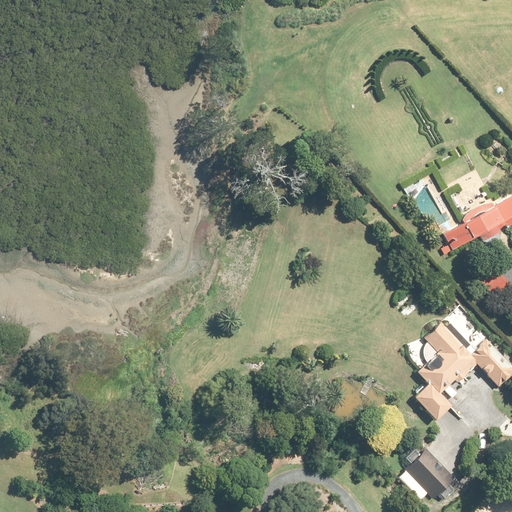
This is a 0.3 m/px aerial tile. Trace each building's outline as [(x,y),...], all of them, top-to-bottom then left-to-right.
[(463,220),(443,231),(451,247),(478,232),(481,239),(511,222),(511,193),(493,203),(492,201),(484,202),(476,204),(468,209),(461,217),(463,220)] [(511,282),(501,273),(486,289),(496,298),(511,282)] [(423,365),(441,389),(479,361),(464,340),(462,342),(443,317),(425,331),(441,352),(423,365)] [(500,381),(511,369),(511,363),(488,337),(473,350),(500,381)] [(415,395),(437,419),(452,405),(431,381),(415,395)] [(424,446),(403,466),(430,496),(451,476),(424,446)]
